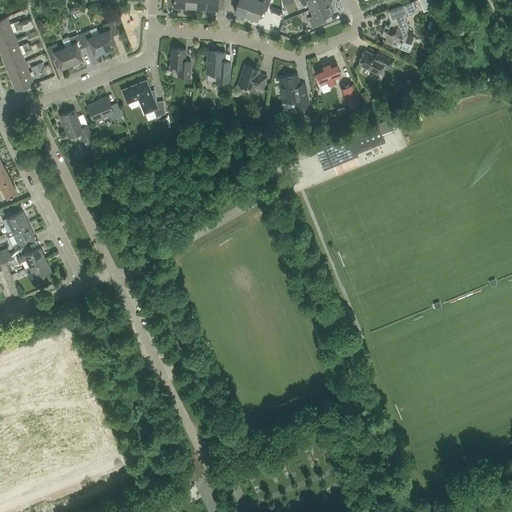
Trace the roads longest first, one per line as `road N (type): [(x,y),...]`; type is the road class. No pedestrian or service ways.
road 1 (residential): [(152,30),(227,36),(293,57),(355,31),(351,0)]
road 2 (residential): [(200,452),(115,279)]
road 3 (residential): [(85,284),(0,112)]
road 4 (residential): [(31,106),(112,273)]
road 5 (residential): [(31,106),(140,62),(152,30)]
road 6 (residential): [(0,511),(123,461)]
